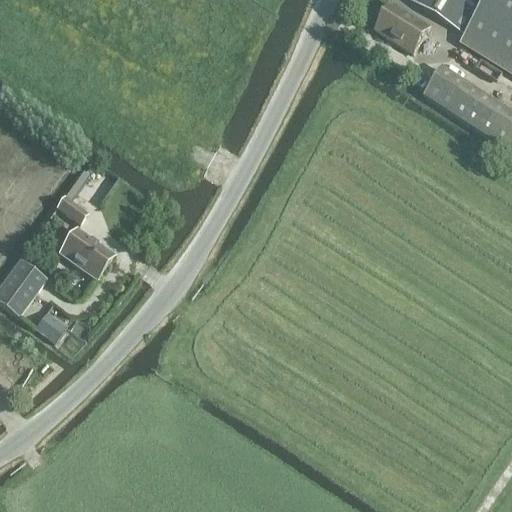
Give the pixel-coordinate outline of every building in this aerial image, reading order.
[(464,37),(487,0),(411,0),(410,3),(464,37)] [(511,0),(489,0),(461,45),(511,76),(511,0)] [(414,57),(431,30),(394,7),(377,34),(414,57)] [(511,155),(511,117),(443,71),(425,98),(511,155)] [(80,229),(88,218),(66,201),(58,212),(80,229)] [(98,284),(115,260),(78,233),(60,258),(98,284)] [(0,307),(17,320),(46,282),(21,262),(0,289),(0,307)] [(55,347),(68,330),(48,316),(35,333),(55,347)]
